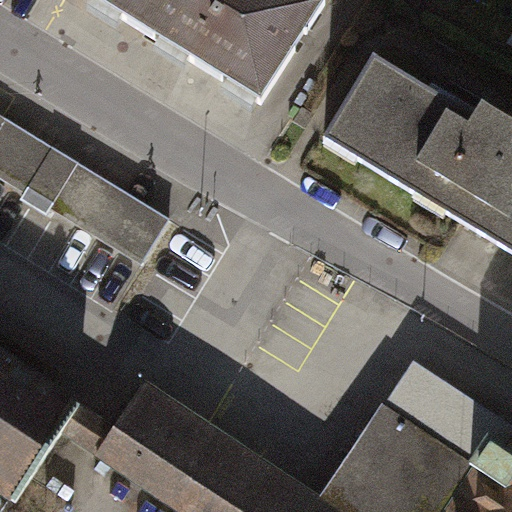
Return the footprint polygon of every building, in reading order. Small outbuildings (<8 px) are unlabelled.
[(341,11),(331,5),(323,0),(94,0),(164,43),(277,113),(341,11)] [(511,136),(382,61),(337,137),(511,239),(511,136)] [(0,231),(120,304),(174,216),(0,111),(0,231)] [(62,436),(85,401),(0,345),(0,491),(18,503),(62,436)] [(101,461),(179,511),(445,511),(476,463),(389,406),(328,497),(152,387),(124,427),(101,461)] [(85,401),(62,436),(101,461),(124,427),(85,401)] [(511,511),(511,435),(501,428),(476,463),(445,511),(511,511)]
